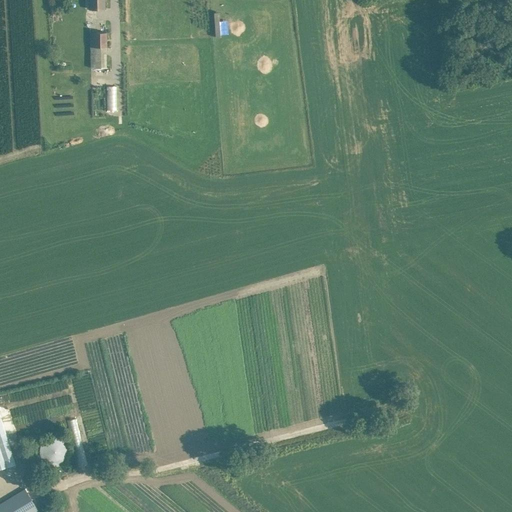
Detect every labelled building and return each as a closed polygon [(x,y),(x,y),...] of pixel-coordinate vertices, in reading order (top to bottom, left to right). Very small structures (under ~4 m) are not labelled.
[(105,8),(105,0),(89,0),(89,9),(105,8)] [(90,47),(90,67),(107,67),(106,46),(108,46),(107,32),(89,34),(89,47),(90,47)] [(90,461),(85,415),(76,416),(82,462),(90,461)] [(0,419),(0,468),(15,464),(0,419)] [(70,451),(70,449),(69,447),(69,444),(67,442),(65,440),(63,439),(61,437),(58,436),(56,436),(53,436),(51,436),(49,437),(47,438),(45,439),(44,441),(42,443),(41,445),(40,448),(40,450),(40,453),(40,456),(41,458),(43,460),(44,462),(46,463),(48,465),(50,465),(52,466),(54,466),(57,466),(59,466),(62,465),(64,463),(66,462),(68,460),(69,457),(70,455),(70,453),(70,451)] [(26,490),(0,504),(0,511),(35,511),(38,511),(26,490)]
